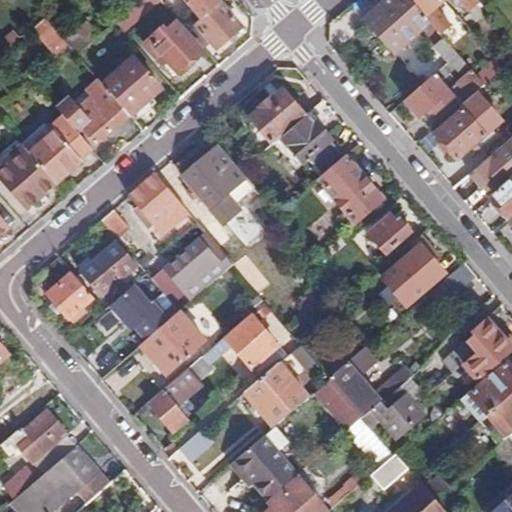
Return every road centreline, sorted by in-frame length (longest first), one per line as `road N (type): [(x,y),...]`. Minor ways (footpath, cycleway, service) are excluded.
road 1 (residential): [(286,34),(0,281)]
road 2 (residential): [(286,34),(511,288)]
road 3 (residential): [(0,296),(183,511)]
